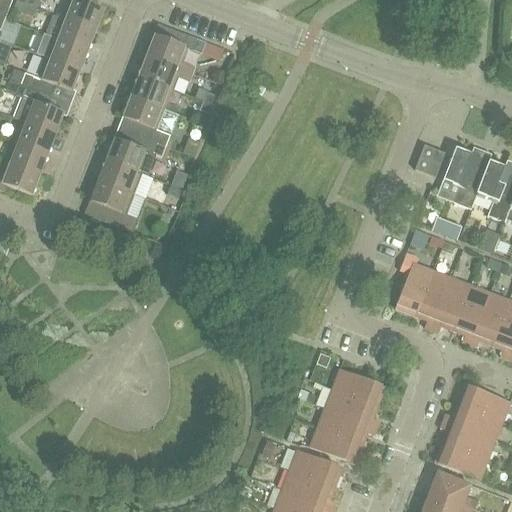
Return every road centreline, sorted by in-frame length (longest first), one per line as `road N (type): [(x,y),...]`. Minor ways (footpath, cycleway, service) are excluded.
road 1 (residential): [(375,511),(428,358),(362,333),(348,320),(345,298),(424,85)]
road 2 (residential): [(135,0),(49,226),(0,212)]
road 3 (residential): [(424,85),(194,0)]
